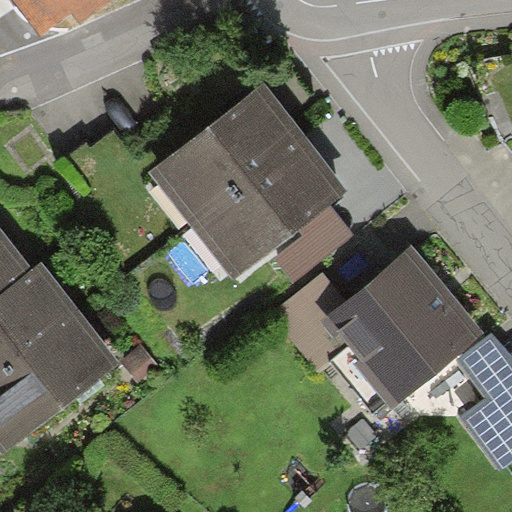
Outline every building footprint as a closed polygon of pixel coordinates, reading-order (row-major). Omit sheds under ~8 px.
[(9,0),(40,39),(71,20),(80,32),(120,0),(9,0)] [(344,195),(256,84),(142,173),(229,284),(344,195)] [(352,243),(332,219),(267,273),(287,297),(352,243)] [(29,266),(0,230),(0,449),(8,459),(121,367),(35,262),(29,266)] [(340,307),(318,280),(265,323),(311,377),(323,367),(372,426),(481,337),(409,250),(340,307)] [(376,449),(344,408),(316,428),(348,470),(376,449)] [(511,445),(502,455),(511,465),(511,445)] [(387,511),(389,511),(353,473),(308,511),(387,511)]
